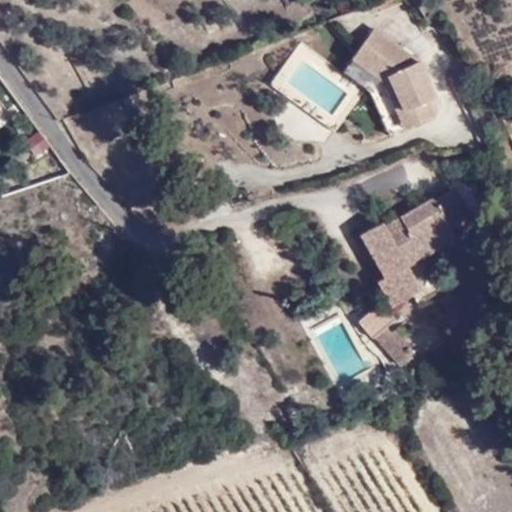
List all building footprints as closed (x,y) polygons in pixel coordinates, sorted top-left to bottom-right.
[(400,132),(422,123),(415,108),(423,104),(405,68),(361,36),(344,60),(358,70),(354,76),(371,88),(386,121),(393,118),(400,132)] [(358,70),(344,60),(330,80),(353,97),(357,100),(378,143),(400,132),(393,118),(386,121),(371,88),(354,76),(358,70)] [(35,155),(48,147),(38,131),(25,140),(35,155)] [(459,197),(443,205),(457,231),(474,223),(459,197)] [(374,241),(392,276),(385,280),(397,304),(431,286),(422,271),(415,258),(457,231),(443,205),(441,203),(412,220),(416,229),(399,239),(396,234),(394,237),(391,236),(389,234),(389,232),(374,241)] [(416,229),(412,220),(389,232),(389,234),(391,236),(394,237),(396,234),(399,239),(416,229)] [(457,231),(415,258),(422,271),(465,246),(457,231)] [(372,338),(397,318),(385,303),(360,321),(372,338)] [(375,366),(353,310),(314,326),(335,381),(375,366)] [(393,330),(380,341),(400,364),(408,357),(408,348),(393,330)]
